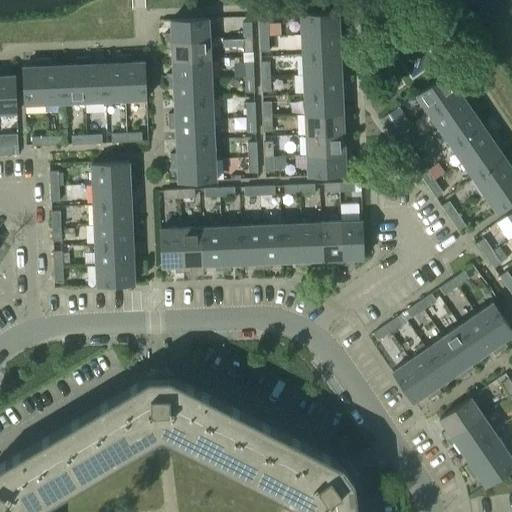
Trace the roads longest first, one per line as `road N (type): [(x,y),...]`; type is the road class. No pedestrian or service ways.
road 1 (residential): [(305,333),(261,318),(33,330)]
road 2 (residential): [(429,511),(390,437),(324,345),(305,333)]
road 3 (residential): [(305,333),(411,255),(416,237),(402,214),(381,214)]
road 4 (residential): [(33,330),(26,218),(0,193)]
